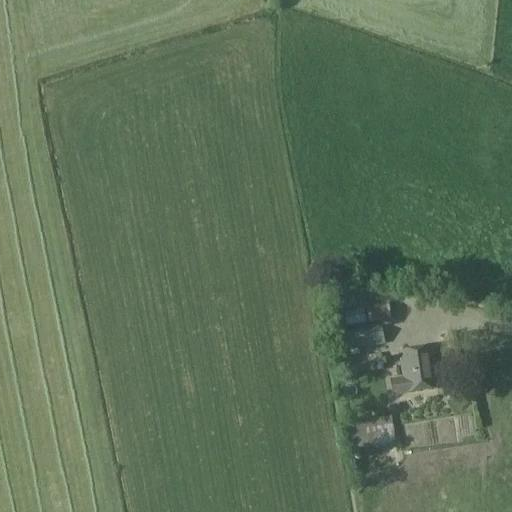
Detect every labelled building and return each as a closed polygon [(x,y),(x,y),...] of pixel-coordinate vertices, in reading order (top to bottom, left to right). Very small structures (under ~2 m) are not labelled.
[(345,276),(324,277),(325,307),(346,307),(345,276)] [(368,324),(391,320),(388,304),(366,307),(368,324)] [(363,309),(357,310),(344,311),(346,327),(365,324),(363,309)] [(357,350),(385,345),(382,328),(330,336),(332,353),(357,349),(357,350)] [(461,349),(458,333),(444,335),(447,351),(461,349)] [(404,394),(438,390),(433,349),(398,353),(402,379),(390,381),(392,396),(404,394)] [(383,371),(382,355),(335,361),(336,378),(383,371)] [(348,451),(395,444),(392,417),(345,424),(348,451)]
